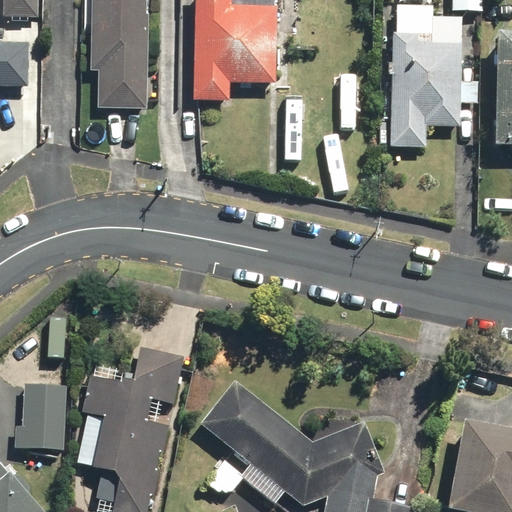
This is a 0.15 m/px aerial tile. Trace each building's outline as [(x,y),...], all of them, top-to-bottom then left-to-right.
[(37,0),(2,0),(2,22),(37,22),(37,0)] [(89,0),(88,75),(94,75),(94,112),(145,112),(146,0),(89,0)] [(228,0),(193,0),(190,105),(226,106),(227,89),(272,90),(274,13),(229,12),(228,0)] [(483,16),(482,0),(449,0),(450,16),(483,16)] [(394,38),(390,38),(388,152),(423,152),(424,131),(458,131),(458,107),(477,108),(477,85),(459,85),(459,23),(431,22),(431,11),(394,11),(394,38)] [(511,39),(492,40),(491,152),(511,152),(511,39)] [(0,89),(25,90),(26,45),(0,44),(0,89)] [(310,72),(294,71),(292,130),(309,131),(310,72)] [(147,511),(150,500),(154,501),(159,474),(155,474),(158,456),(162,457),(167,428),(144,424),(148,405),(171,410),(180,359),(135,351),(131,375),(92,368),(74,467),(91,470),(90,474),(114,478),(112,489),(95,486),(92,503),(97,504),(95,511),(147,511)] [(309,448),(231,384),(197,426),(249,469),(241,479),(274,507),(283,496),(301,511),(325,502),(323,511),(412,511),(413,511),(373,506),(376,478),(381,476),(362,426),(309,448)] [(6,452),(19,452),(63,454),(66,391),(22,389),(20,428),(7,427),(6,452)] [(511,511),(511,437),(457,431),(446,511),(511,511)] [(222,506),(244,482),(241,479),(224,464),(202,488),(222,506)] [(8,470),(2,476),(0,473),(0,511),(34,511),(21,497),(28,491),(8,470)]
